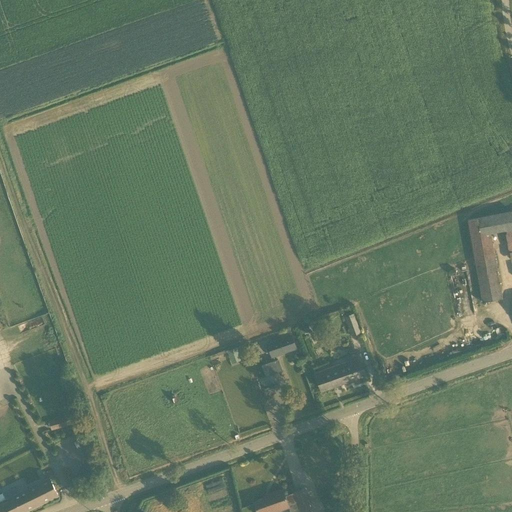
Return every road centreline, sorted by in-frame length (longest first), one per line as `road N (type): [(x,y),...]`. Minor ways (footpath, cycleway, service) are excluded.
road 1 (track): [(0,143),(124,493)]
road 2 (tertiary): [(110,497),(350,410)]
road 3 (tertiary): [(350,410),(511,353)]
